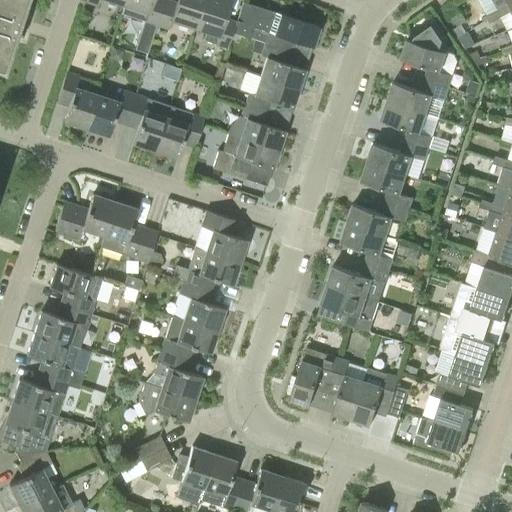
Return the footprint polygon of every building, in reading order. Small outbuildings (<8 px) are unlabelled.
[(29,17),(19,14),(23,0),(0,0),(0,66),(2,67),(13,34),(23,37),(29,17)] [(156,27),(164,0),(125,0),(124,4),(148,12),(144,23),(156,27)] [(195,27),(203,0),(177,0),(176,2),(169,0),(164,0),(156,27),(191,38),(195,27)] [(227,48),(233,32),(236,21),(225,17),(230,0),(203,0),(195,27),(207,31),(204,40),(227,48)] [(502,17),(511,12),(509,7),(511,5),(511,0),(492,0),(498,9),(502,17)] [(502,17),(498,9),(486,16),(490,23),(502,17)] [(466,31),(462,24),(467,21),(461,12),(452,18),(458,27),(455,29),(460,36),(466,31)] [(265,43),(288,51),(292,40),(312,46),(319,27),(280,14),(274,33),(268,31),(265,43)] [(449,87),(453,75),(455,76),(458,60),(453,53),(446,52),(408,39),(401,59),(429,67),(425,79),(449,87)] [(260,75),(299,88),(305,69),(285,62),(288,51),(265,43),(261,55),(266,57),(260,75)] [(511,52),(511,44),(502,48),(504,55),(511,52)] [(63,121),(86,128),(97,94),(75,87),(79,76),(66,72),(56,102),(68,106),(63,121)] [(245,104),(269,112),(272,101),(292,107),(299,88),(260,75),(254,94),(248,92),(245,104)] [(387,101),(426,113),(433,94),(445,99),(449,87),(425,79),(421,90),(394,81),(387,101)] [(113,121),(125,124),(135,94),(123,90),(119,101),(97,94),(86,128),(108,136),(113,121)] [(465,105),(473,107),(477,96),(469,93),(465,105)] [(132,143),(154,151),(166,116),(144,109),(147,98),(135,94),(125,124),(137,128),(132,143)] [(429,148),(433,136),(439,117),(426,113),(387,101),(381,120),(408,129),(405,140),(429,148)] [(240,137),(279,149),(285,130),(265,124),(269,112),(245,104),(241,116),(246,118),(240,137)] [(166,116),(154,151),(177,158),(182,143),(194,147),(204,117),(191,112),(188,123),(166,116)] [(222,152),(228,154),(224,166),(248,173),(252,162),(272,168),(279,149),(240,137),(229,133),(222,152)] [(367,162),(406,174),(412,156),(425,160),(429,148),(405,140),(401,151),(374,142),(367,162)] [(505,167),(507,160),(496,156),(493,164),(505,167)] [(385,201),(409,209),(413,197),(400,193),(406,174),(367,162),(361,181),(388,190),(385,201)] [(462,197),(464,190),(462,185),(456,183),(453,194),(462,197)] [(503,211),(511,213),(511,188),(500,185),(494,203),(492,211),(502,214),(503,211)] [(81,228),(104,236),(115,201),(92,194),(87,209),(64,201),(62,205),(53,232),(78,239),(81,228)] [(492,211),(494,203),(481,199),(479,207),(492,211)] [(102,247),(122,254),(134,258),(144,227),(132,223),(137,208),(115,201),(104,236),(106,236),(102,247)] [(347,223),(386,236),(392,217),(405,221),(409,209),(385,201),(381,213),(354,204),(347,223)] [(194,247),(240,262),(247,239),(233,235),(237,220),(206,210),(201,226),(194,247)] [(496,232),(511,237),(511,213),(503,211),(502,214),(496,232)] [(365,262),(389,270),(393,259),(380,254),(386,236),(347,223),(341,242),(368,251),(365,262)] [(157,232),(144,227),(134,258),(147,262),(151,249),(157,232)] [(489,254),(508,261),(511,262),(511,237),(496,232),(489,254)] [(183,281),(214,291),(217,279),(232,284),(240,262),(194,247),(187,269),(183,281)] [(477,264),(481,252),(474,249),(470,262),(477,264)] [(477,287),(510,298),(511,291),(511,274),(504,272),(508,261),(489,254),(481,252),(477,264),(484,266),(477,287)] [(327,284),(366,297),(372,278),(385,282),(389,270),(365,262),(361,274),(334,265),(327,284)] [(60,303),(91,313),(95,301),(84,298),(91,275),(56,263),(49,286),(64,291),(60,303)] [(138,290),(142,278),(125,273),(121,284),(138,290)] [(183,319),(217,330),(225,308),(210,303),(214,291),(183,281),(179,293),(190,297),(183,319)] [(369,332),(373,320),(379,301),(366,297),(327,284),(321,303),(349,312),(345,324),(369,332)] [(459,318),(486,327),(490,315),(503,320),(510,298),(477,287),(470,309),(462,306),(459,318)] [(34,332),(80,348),(80,347),(70,344),(77,322),(87,325),(91,313),(60,303),(56,315),(41,310),(34,332)] [(161,350),(191,360),(195,348),(210,353),(217,330),(183,319),(172,316),(161,350)] [(456,354),(488,364),(495,343),(483,338),(486,327),(459,318),(455,330),(462,332),(456,354)] [(38,372),(68,382),(81,386),(85,373),(73,369),(80,348),(34,332),(26,355),(42,360),(38,372)] [(160,388),(195,399),(202,376),(187,371),(191,360),(161,350),(153,372),(164,375),(160,388)] [(318,378),(330,381),(338,357),(326,353),(322,366),(303,360),(290,399),(310,405),(318,378)] [(437,384),(465,393),(468,382),(481,386),(488,364),(456,354),(449,375),(441,372),(437,384)] [(332,412),(352,419),(368,368),(349,362),(349,361),(338,357),(330,381),(341,385),(332,412)] [(380,398),(391,401),(396,386),(399,377),(387,373),(368,368),(352,419),(371,425),(380,398)] [(11,401),(46,412),(53,390),(64,394),(68,382),(38,372),(34,383),(19,378),(11,401)] [(145,414),(153,410),(188,421),(195,399),(160,388),(145,382),(139,401),(145,414)] [(434,420),(467,430),(474,409),(461,405),(465,393),(437,384),(433,395),(430,394),(422,417),(434,420)] [(396,386),(391,401),(387,414),(399,418),(408,390),(396,386)] [(46,451),(50,438),(57,415),(46,412),(11,401),(0,435),(0,440),(18,446),(15,453),(46,451)] [(451,456),(453,450),(460,452),(467,430),(434,420),(422,417),(413,444),(451,456)] [(134,463),(140,459),(165,447),(160,436),(146,442),(143,435),(134,439),(138,446),(128,451),(134,463)] [(177,492),(199,499),(214,453),(191,446),(187,459),(178,456),(171,478),(181,481),(177,492)] [(140,459),(146,471),(171,458),(165,447),(140,459)] [(52,489),(47,478),(57,473),(46,451),(15,453),(20,463),(17,465),(23,477),(9,485),(19,506),(52,489)] [(199,499),(233,510),(243,480),(232,476),(236,461),(214,453),(199,499)] [(246,511),(249,503),(271,510),(282,476),(260,468),(255,483),(243,480),(233,510),(239,511),(246,511)] [(282,476),(271,510),(276,511),(295,511),(305,483),(282,476)] [(76,511),(73,504),(63,510),(52,489),(19,506),(22,511),(76,511)] [(385,511),(386,509),(363,502),(359,511),(385,511)]
